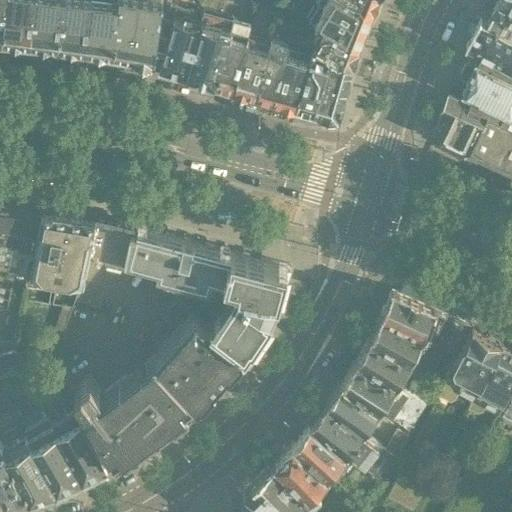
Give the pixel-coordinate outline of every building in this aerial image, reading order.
[(0,40),(27,42),(32,0),(4,0),(0,38),(0,40)] [(57,45),(62,0),(32,0),(27,42),(57,45)] [(84,48),(90,0),(62,0),(57,45),(84,48)] [(113,53),(119,0),(90,0),(84,48),(113,53)] [(155,60),(171,12),(173,4),(165,2),(162,11),(160,10),(160,0),(119,0),(113,53),(155,60)] [(362,23),(322,0),(281,0),(277,12),(285,14),(289,1),(306,10),(321,19),(356,39),(362,23)] [(371,5),(361,0),(322,0),(362,23),(363,24),(371,5)] [(489,21),(511,34),(511,0),(499,0),(499,1),(498,1),(493,9),(494,10),(489,21)] [(182,67),(198,15),(200,11),(173,4),(171,12),(155,60),(161,61),(182,67)] [(212,76),(226,32),(229,23),(230,21),(200,11),(198,15),(182,67),(212,76)] [(507,64),(511,55),(511,34),(489,21),(480,16),(466,42),(484,52),(499,59),(507,64)] [(356,39),(321,19),(311,38),(313,39),(329,47),(350,59),(351,60),(357,40),(356,39)] [(233,82),(248,29),(229,23),(226,32),(212,76),(233,82)] [(257,89),(272,36),(248,29),(233,82),(257,89)] [(274,93),(289,41),(272,36),(257,89),(274,93)] [(312,105),(325,60),(329,47),(313,39),(310,48),(296,100),(312,105)] [(296,100),(310,48),(289,41),(274,93),(296,100)] [(329,47),(325,60),(312,105),(334,111),(337,109),(351,60),(350,59),(329,47)] [(499,59),(484,52),(482,57),(496,64),(499,59)] [(511,110),(511,75),(507,73),(477,58),(475,60),(471,58),(466,59),(461,69),(464,75),(467,77),(466,79),(469,80),(464,91),(511,113),(511,110)] [(511,121),(450,93),(441,109),(443,110),(434,129),(485,153),(485,152),(511,164),(511,121)] [(30,270),(43,204),(0,198),(0,261),(0,262),(5,258),(12,259),(10,271),(17,273),(23,273),(29,274),(29,270),(30,270)] [(70,208),(43,204),(30,270),(55,275),(70,208)] [(81,279),(89,243),(97,212),(70,208),(55,275),(81,279)] [(123,258),(124,254),(131,220),(97,212),(89,243),(99,245),(98,248),(106,250),(105,254),(123,258)] [(194,308),(234,248),(131,220),(124,254),(194,308)] [(278,292),(290,271),(291,269),(291,268),(291,267),(291,266),(290,265),(289,263),(288,263),(287,262),(234,248),(194,308),(199,311),(244,346),(272,304),(273,302),(274,299),(275,296),(276,293),(278,294),(278,292)] [(464,317),(470,303),(405,275),(399,288),(391,285),(389,290),(379,312),(420,334),(425,336),(452,351),(468,319),(464,317)] [(155,351),(154,353),(196,398),(199,395),(201,397),(215,382),(213,380),(228,364),(230,365),(243,350),(241,349),(244,346),(199,311),(194,308),(187,316),(174,331),(178,334),(164,350),(159,355),(155,351)] [(369,332),(368,335),(408,358),(412,361),(417,349),(425,336),(420,334),(379,312),(369,332)] [(484,330),(471,324),(439,387),(452,393),(456,385),(464,389),(461,394),(470,399),(500,338),(498,333),(489,328),(484,330)] [(368,335),(355,356),(394,382),(399,386),(400,384),(404,375),(412,361),(408,358),(368,335)] [(503,401),(511,382),(511,342),(510,343),(500,338),(470,399),(481,405),(482,402),(498,410),(503,401)] [(0,349),(0,376),(22,371),(22,369),(41,364),(36,348),(17,353),(14,345),(0,349)] [(196,399),(196,398),(154,353),(103,390),(89,372),(74,383),(87,401),(84,403),(105,441),(115,458),(148,437),(147,435),(165,421),(167,423),(196,399)] [(342,377),(339,380),(342,382),(377,408),(382,411),(408,428),(425,401),(400,384),(399,386),(394,382),(355,356),(345,372),(342,377)] [(57,375),(52,366),(45,370),(50,379),(57,375)] [(325,400),(324,401),(362,429),(366,432),(373,423),(368,420),(377,408),(342,382),(339,380),(325,400)] [(511,382),(503,401),(510,405),(508,409),(511,411),(511,382)] [(309,420),(345,451),(349,455),(354,459),(376,474),(381,467),(384,470),(396,454),(395,453),(385,446),(366,432),(362,429),(324,401),(309,420)] [(107,460),(76,407),(51,421),(80,474),(107,460)] [(294,438),(291,440),(326,472),(328,473),(333,467),(342,474),(354,459),(349,455),(345,451),(309,420),(294,438)] [(80,474),(51,421),(26,435),(29,440),(55,485),(80,474)] [(397,425),(385,446),(395,453),(407,432),(397,425)] [(55,485),(29,440),(6,452),(28,495),(55,485)] [(291,440),(275,458),(309,495),(313,499),(321,490),(332,478),(329,475),(328,473),(326,472),(291,440)] [(3,446),(0,448),(0,503),(28,495),(6,452),(3,446)] [(275,458),(243,488),(292,507),(300,497),(304,502),(309,495),(275,458)] [(400,465),(385,494),(412,507),(427,478),(400,465)] [(292,511),(292,507),(243,488),(246,511),(292,511)]
